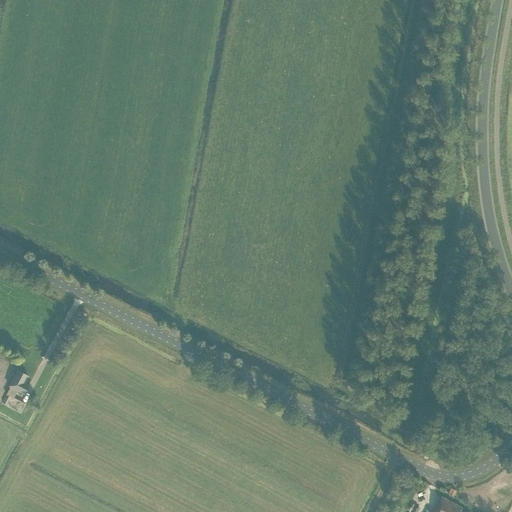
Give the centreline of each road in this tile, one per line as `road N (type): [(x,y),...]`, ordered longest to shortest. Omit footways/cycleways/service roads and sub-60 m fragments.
road 1 (unclassified): [(511,446),(458,479),(428,477),(0,257)]
road 2 (secondary): [(511,292),(488,215),(483,166),(497,0)]
